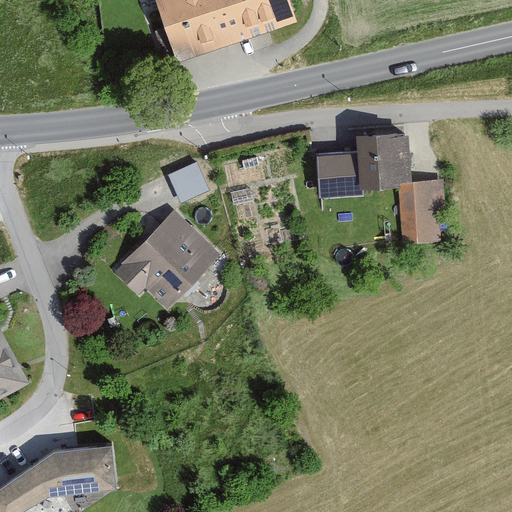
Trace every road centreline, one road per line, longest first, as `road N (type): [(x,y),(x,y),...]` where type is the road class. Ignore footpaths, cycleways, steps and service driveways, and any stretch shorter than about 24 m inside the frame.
road 1 (tertiary): [(511,39),(227,103),(0,132)]
road 2 (residential): [(0,432),(45,396),(57,356),(0,169)]
